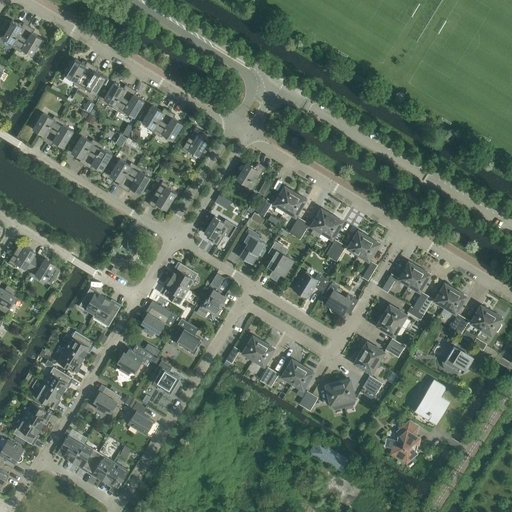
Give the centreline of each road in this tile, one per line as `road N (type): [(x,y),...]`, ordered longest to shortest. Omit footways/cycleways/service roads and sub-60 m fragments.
road 1 (residential): [(232,128),(20,0)]
road 2 (residential): [(118,506),(243,305)]
road 3 (residential): [(173,238),(0,133)]
road 4 (residential): [(42,459),(138,298)]
road 5 (residential): [(408,231),(248,137)]
road 6 (unclassified): [(127,0),(254,79)]
road 7 (unclassified): [(436,511),(511,389)]
road 8 (residential): [(138,298),(15,225)]
road 9 (residential): [(173,238),(189,231),(248,137)]
road 10 (unclassified): [(258,66),(149,0)]
road 11 (residential): [(341,339),(408,231)]
road 12 (residential): [(232,128),(174,221),(173,238)]
road 13 (residential): [(341,339),(330,357),(243,305)]
road 14 (residential): [(408,231),(511,295)]
